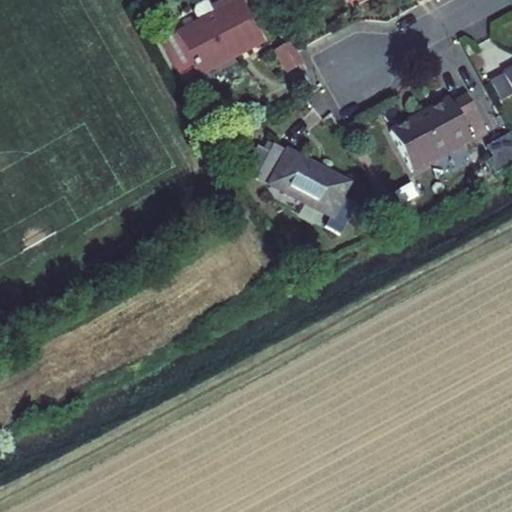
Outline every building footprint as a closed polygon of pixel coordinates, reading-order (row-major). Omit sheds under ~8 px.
[(198,22),(175,34),(175,36),(160,44),(182,85),(263,43),(240,0),(223,0),(209,8),(206,2),(195,7),(193,13),(198,22)] [(291,44),(273,53),(285,76),(303,66),(291,44)] [(511,71),(503,76),(511,93),(511,71)] [(448,102),(389,133),(409,170),(483,131),(465,96),(450,105),(448,102)] [(329,219),(347,185),(316,169),(272,146),(254,179),(329,219)]
